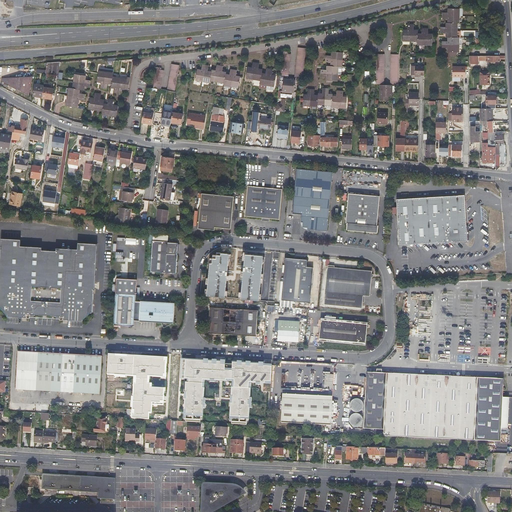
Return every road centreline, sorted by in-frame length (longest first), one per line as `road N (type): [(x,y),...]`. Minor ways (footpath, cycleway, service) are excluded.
road 1 (residential): [(0,92),(64,126),(138,142),(511,180)]
road 2 (unclassified): [(251,10),(0,25)]
road 3 (secondary): [(0,56),(230,35)]
road 4 (unclassified): [(256,469),(463,481)]
road 5 (secondary): [(230,35),(395,0)]
road 6 (unclassified): [(28,456),(158,464)]
road 7 (secondary): [(256,18),(127,32)]
road 8 (secondary): [(127,32),(0,42)]
road 9 (secondary): [(127,32),(0,32)]
